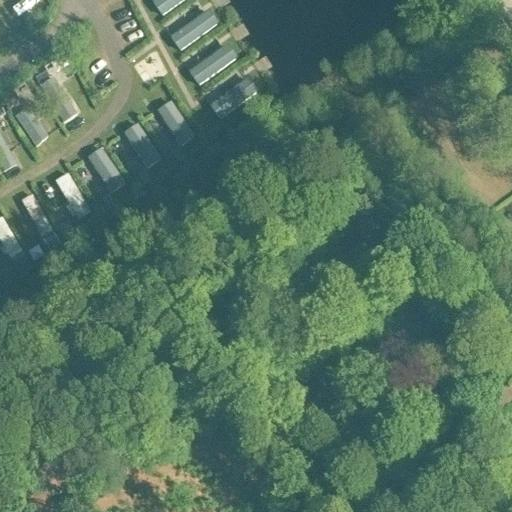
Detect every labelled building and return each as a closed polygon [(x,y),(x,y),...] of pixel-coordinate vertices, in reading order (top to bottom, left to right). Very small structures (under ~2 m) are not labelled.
[(187,52),(228,26),(218,11),(178,37),(187,52)] [(196,73),(206,87),(246,60),(236,45),(196,73)] [(70,58),(39,73),(43,83),(58,76),(62,82),(78,75),(70,58)] [(258,81),(216,104),(224,119),(266,96),(258,81)] [(15,94),(4,102),(11,111),(22,104),(15,94)] [(151,120),(168,146),(179,139),(186,150),(203,139),(178,102),(151,120)] [(37,142),(50,134),(33,106),(20,114),(37,142)] [(145,125),(130,134),(153,170),(168,161),(145,125)] [(0,154),(8,167),(19,161),(2,133),(0,133),(0,154)] [(110,149),(94,159),(117,196),(133,187),(110,149)] [(75,175),(61,184),(84,223),(99,214),(75,175)] [(45,240),(59,233),(40,196),(26,203),(45,240)] [(0,234),(15,262),(30,254),(10,218),(0,223),(0,234)] [(55,238),(45,244),(52,255),(62,248),(55,238)] [(30,263),(18,270),(23,278),(35,271),(30,263)]
